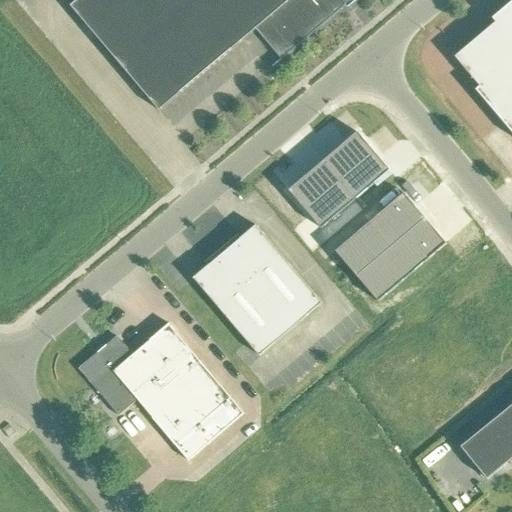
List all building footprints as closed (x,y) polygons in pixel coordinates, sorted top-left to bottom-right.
[(256,31),(282,61),(346,7),(345,6),(351,0),(79,0),(71,7),(159,112),(256,31)] [(511,3),(493,20),(496,24),(455,58),(480,88),(476,91),(511,133),(511,3)] [(356,133),(288,193),(320,230),(389,171),(356,133)] [(403,195),(335,253),(378,303),(446,244),(403,195)] [(194,280),(194,281),(195,280),(259,357),(322,305),(257,228),(256,227),(237,243),(233,239),(210,259),(213,263),(194,280)] [(244,415),(170,327),(171,326),(169,325),(150,341),(151,342),(133,356),(117,337),(79,370),(119,417),(138,401),(153,418),(152,419),(189,462),(191,461),(190,461),(244,415)] [(511,407),(461,448),(487,481),(511,460),(511,407)]
